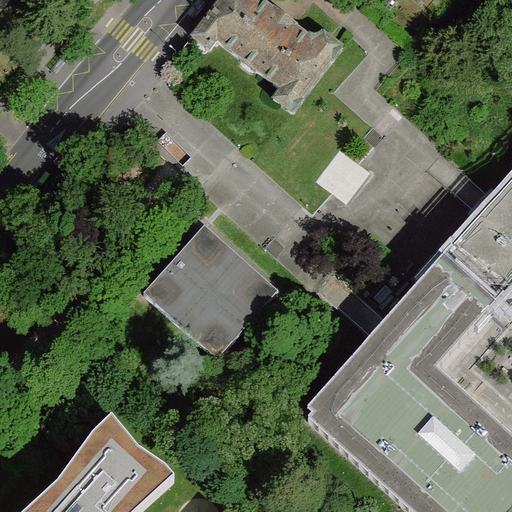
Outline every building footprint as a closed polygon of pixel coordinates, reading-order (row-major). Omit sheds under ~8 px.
[(224,0),(193,40),(210,53),(217,44),(281,93),(323,37),(322,37),(317,39),(309,38),(308,40),(261,3),(262,2),(261,0),(224,0)] [(344,53),(323,37),(281,93),(273,103),(293,118),(344,53)] [(392,320),(384,328),(436,375),(511,290),(511,186),(490,211),(480,222),(392,320)] [(206,229),(146,297),(218,362),(277,294),(206,229)] [(511,511),(511,442),(436,375),(384,328),(380,333),(307,414),(313,419),(308,424),(405,511),(511,511)] [(144,511),(182,480),(141,447),(112,411),(58,480),(26,511),(144,511)]
